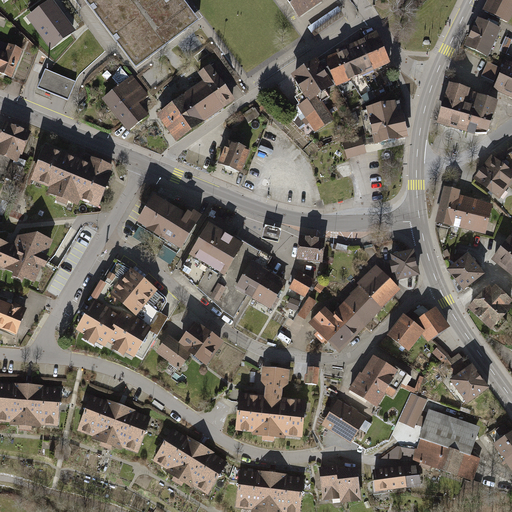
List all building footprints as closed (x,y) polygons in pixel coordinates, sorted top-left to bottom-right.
[(83,0),(135,68),(189,28),(167,0),(83,0)] [(288,0),(300,16),(323,0),(288,0)] [(511,19),(511,0),(488,0),(482,14),(509,26),(511,19)] [(36,10),(27,16),(51,48),(73,31),(51,3),(38,12),(36,10)] [(338,7),(308,28),(312,33),(341,12),(338,7)] [(501,32),(477,22),(465,51),(488,61),(501,32)] [(360,42),(374,73),(389,66),(376,35),(360,42)] [(511,42),(505,39),(499,52),(505,55),(511,42)] [(344,52),(357,80),(374,73),(360,42),(343,49),(344,52)] [(22,53),(0,44),(0,77),(11,81),(22,53)] [(335,56),(347,84),(357,80),(344,52),(335,56)] [(332,88),(334,91),(347,84),(335,56),(316,64),(332,88)] [(495,81),(501,67),(488,61),(482,76),(495,81)] [(511,65),(506,62),(492,92),(511,101),(511,65)] [(303,121),(313,136),(333,122),(317,99),(332,88),(316,64),(315,63),(290,79),(306,102),(297,108),(305,120),(303,121)] [(196,75),(202,84),(221,111),(234,102),(209,66),(196,75)] [(119,84),(129,75),(121,67),(111,76),(119,84)] [(76,82),(46,69),(37,88),(68,101),(76,82)] [(132,77),(102,101),(128,134),(148,118),(139,107),(149,98),(132,77)] [(202,84),(183,97),(203,124),(221,111),(202,84)] [(477,94),(450,87),(439,127),(466,134),(476,97),(477,94)] [(183,97),(169,107),(188,134),(203,124),(183,97)] [(486,100),(476,97),(466,134),(475,137),(477,129),(489,133),(497,103),(486,100)] [(367,109),(375,144),(405,137),(404,134),(406,133),(403,116),(400,117),(397,103),(367,109)] [(169,107),(155,117),(174,144),(188,134),(169,107)] [(254,107),(243,115),(248,123),(260,115),(254,107)] [(359,113),(350,116),(353,126),(361,124),(359,113)] [(0,144),(0,145),(0,146),(0,154),(16,161),(19,153),(21,153),(28,134),(6,125),(0,140),(0,144)] [(229,145),(225,143),(216,167),(239,176),(249,153),(241,150),(246,138),(234,133),(229,145)] [(365,157),(360,140),(342,145),(347,162),(365,157)] [(86,165),(43,147),(28,181),(46,189),(43,196),(53,200),(51,203),(63,208),(65,205),(76,210),(79,202),(96,210),(113,170),(88,159),(86,165)] [(511,147),(495,158),(504,166),(511,171),(511,147)] [(495,158),(492,156),(475,179),(487,188),(504,166),(495,158)] [(26,169),(12,164),(6,177),(20,184),(26,169)] [(511,179),(511,171),(504,166),(487,188),(498,198),(511,179)] [(460,192),(443,188),(436,222),(452,226),(459,197),(460,192)] [(152,197),(134,226),(179,254),(201,218),(192,212),(189,216),(184,213),(183,215),(152,197)] [(478,201),(459,197),(452,226),(472,230),(478,201)] [(491,204),(478,201),(472,230),(484,233),(491,204)] [(265,267),(270,258),(258,251),(256,254),(220,232),(222,229),(211,222),(181,272),(224,311),(233,318),(247,294),(236,288),(251,263),(263,269),(265,267)] [(268,226),(265,228),(263,238),(264,240),(277,242),(279,241),(281,231),(280,229),(268,226)] [(0,267),(34,282),(41,266),(44,267),(48,256),(46,255),(53,240),(36,232),(17,235),(13,245),(11,244),(0,239),(0,267)] [(301,239),(299,258),(320,260),(322,242),(301,239)] [(511,239),(494,258),(511,273),(511,239)] [(412,250),(392,254),(394,260),(390,261),(393,273),(396,272),(398,278),(417,273),(412,250)] [(467,255),(449,269),(464,289),(482,275),(467,255)] [(253,298),(267,272),(268,269),(265,267),(263,269),(251,263),(236,288),(247,294),(253,298)] [(357,288),(381,311),(393,298),(400,291),(374,268),(356,287),(357,288)] [(155,293),(129,271),(118,285),(144,306),(155,293)] [(253,298),(270,308),(271,306),(275,308),(279,300),(276,298),(283,284),(282,284),(283,282),(267,272),(253,298)] [(313,283),(298,274),(290,287),(305,296),(313,283)] [(113,279),(107,276),(103,282),(109,286),(113,279)] [(134,318),(144,306),(118,285),(108,297),(134,318)] [(511,306),(491,287),(470,308),(490,327),(511,306)] [(381,311),(357,288),(342,305),(366,327),(381,311)] [(297,310),(302,302),(292,297),(288,306),(297,310)] [(316,304),(308,299),(297,316),(305,322),(316,304)] [(25,313),(0,303),(0,332),(15,338),(25,313)] [(100,309),(90,304),(73,333),(80,337),(77,342),(84,346),(105,310),(101,307),(100,309)] [(355,340),(366,327),(342,305),(330,317),(342,328),(355,340)] [(402,318),(389,335),(409,351),(422,333),(428,341),(432,339),(446,329),(434,310),(430,312),(423,306),(414,313),(411,310),(404,320),(402,318)] [(109,312),(105,310),(84,346),(89,349),(92,344),(100,349),(103,345),(118,320),(108,314),(109,312)] [(307,327),(326,345),(342,328),(330,317),(322,310),(307,327)] [(297,316),(290,312),(287,317),(293,322),(297,316)] [(114,357),(135,321),(132,320),(131,321),(120,315),(118,320),(103,345),(110,349),(108,353),(114,357)] [(142,363),(167,320),(163,317),(159,315),(149,332),(134,358),(142,363)] [(134,358),(149,332),(139,326),(140,324),(135,321),(114,357),(119,360),(122,356),(132,362),(134,358)] [(221,345),(192,325),(178,346),(167,338),(154,357),(178,374),(189,358),(204,368),(221,345)] [(355,340),(342,328),(326,345),(339,357),(355,340)] [(448,355),(439,346),(433,353),(441,361),(444,364),(451,359),(448,355)] [(450,373),(466,363),(459,354),(451,359),(444,364),(450,373)] [(391,400),(399,389),(406,377),(382,362),(381,364),(372,358),(360,377),(358,376),(347,393),(374,410),(384,395),(391,400)] [(468,402),(489,388),(472,365),(452,380),(468,402)] [(262,399),(238,396),(234,434),(300,441),(304,403),(278,401),(279,392),(287,392),(289,373),(261,370),(259,387),(263,388),(262,399)] [(318,371),(306,370),(304,387),(316,388),(318,371)] [(399,389),(404,392),(413,396),(414,393),(417,394),(423,380),(419,378),(413,391),(406,388),(411,379),(406,376),(406,377),(399,389)] [(57,429),(60,392),(42,391),(42,388),(8,386),(8,388),(0,387),(0,423),(8,425),(8,428),(14,428),(14,433),(27,434),(27,430),(39,431),(40,427),(57,429)] [(139,454),(151,419),(133,413),(134,411),(102,400),(101,402),(88,398),(76,432),(92,438),(91,441),(97,443),(96,447),(108,452),(109,447),(121,451),(122,448),(139,454)] [(365,420),(337,402),(320,428),(348,446),(365,420)] [(418,442),(411,462),(471,483),(479,461),(469,457),(478,429),(427,411),(417,441),(418,442)] [(361,426),(367,431),(373,425),(367,420),(361,426)] [(494,442),(504,457),(511,451),(511,430),(508,433),(503,425),(496,430),(501,437),(494,442)] [(207,498),(226,467),(211,457),(212,455),(184,437),(182,439),(171,432),(151,462),(165,472),(163,474),(169,478),(166,482),(177,489),(180,485),(190,491),(192,489),(207,498)] [(317,470),(322,504),(338,501),(339,506),(361,503),(356,470),(337,472),(337,467),(317,470)] [(415,467),(402,468),(405,491),(418,490),(415,467)] [(370,472),(373,495),(405,491),(402,468),(370,472)] [(300,511),(303,481),(285,479),(285,477),(252,474),(251,476),(237,475),(234,511),(245,511),(300,511)]
